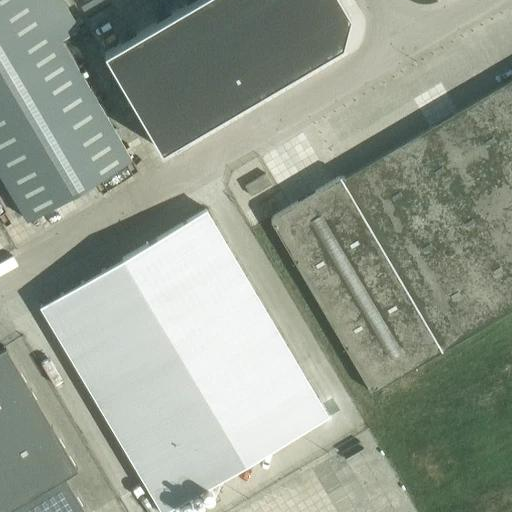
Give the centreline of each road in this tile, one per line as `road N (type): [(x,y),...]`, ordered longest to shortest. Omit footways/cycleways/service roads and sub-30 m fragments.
road 1 (unclassified): [(0,282),(412,47)]
road 2 (unknown): [(203,166),(347,406),(336,442)]
